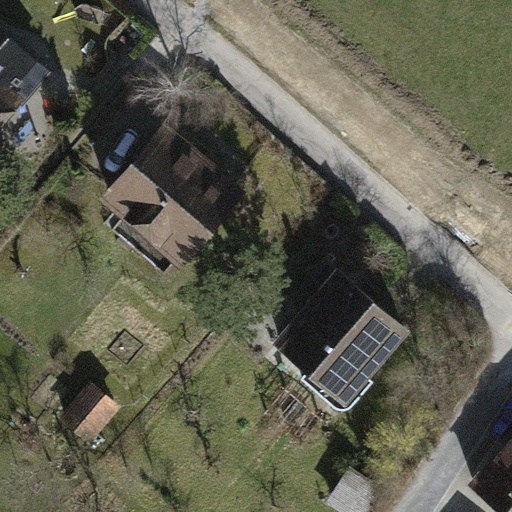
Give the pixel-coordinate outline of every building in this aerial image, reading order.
[(0,115),(39,70),(0,35),(0,115)] [(110,194),(181,255),(185,250),(193,250),(204,243),(209,233),(210,221),(236,189),(165,129),(110,194)] [(343,394),(402,324),(332,265),(310,292),(318,299),(281,342),(343,394)] [(116,405),(93,385),(67,415),(90,435),(116,405)] [(511,511),(511,440),(474,484),(507,511),(511,511)]
